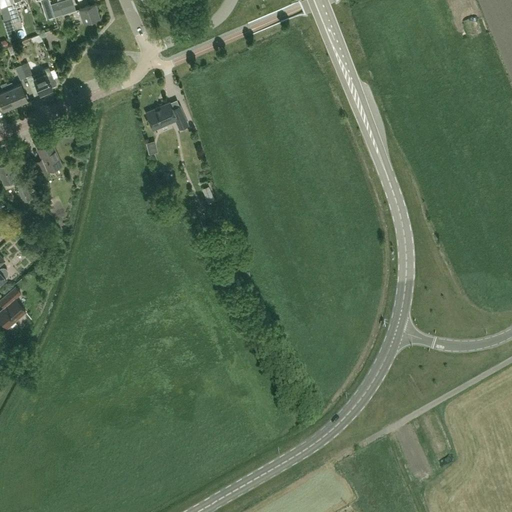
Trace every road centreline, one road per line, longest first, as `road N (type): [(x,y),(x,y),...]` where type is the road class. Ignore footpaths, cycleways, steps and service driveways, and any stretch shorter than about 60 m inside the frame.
road 1 (primary): [(397,332),(405,280),(401,217),(316,0)]
road 2 (primary): [(195,511),(327,434),(362,397),(397,332)]
road 3 (track): [(511,359),(346,453)]
road 4 (residential): [(0,134),(133,78),(146,51)]
